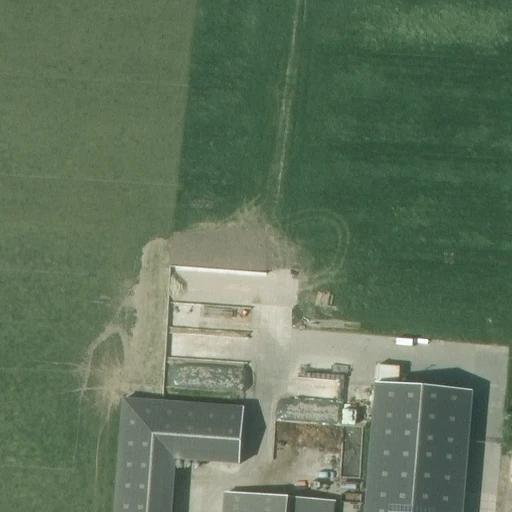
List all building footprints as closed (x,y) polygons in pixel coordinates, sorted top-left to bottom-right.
[(277,331),(478,344),(485,244),(284,231),(277,331)] [(200,357),(200,338),(172,339),(173,358),(200,357)] [(315,399),(343,401),(344,381),(316,379),(315,399)] [(366,511),(463,511),(473,394),(377,386),(366,511)] [(116,511),(156,511),(160,460),(240,466),(245,410),(124,401),(116,511)] [(335,511),(336,504),(225,494),(223,511),(335,511)]
